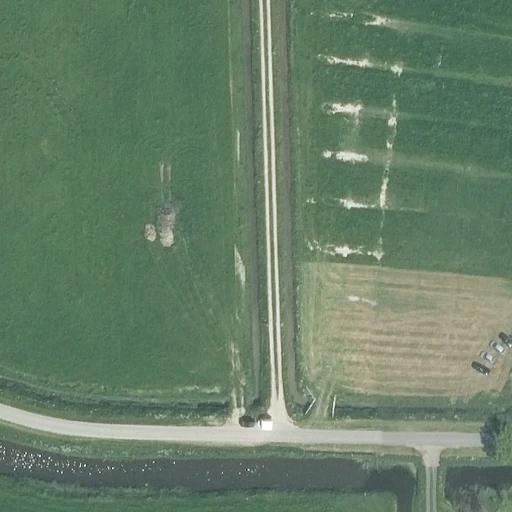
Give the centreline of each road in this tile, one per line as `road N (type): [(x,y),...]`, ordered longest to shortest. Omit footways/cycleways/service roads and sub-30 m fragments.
road 1 (unclassified): [(0,413),(90,432),(511,440)]
road 2 (track): [(263,0),(278,437)]
